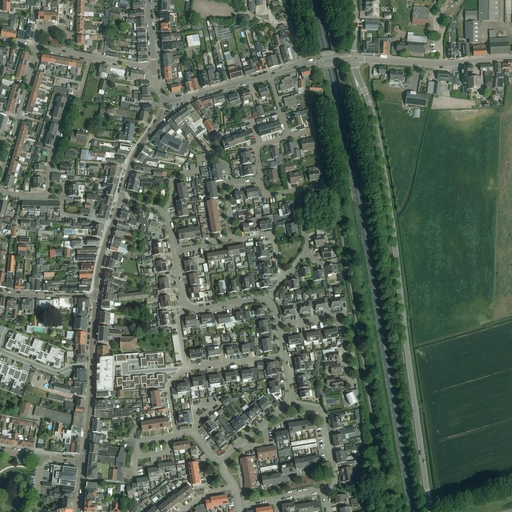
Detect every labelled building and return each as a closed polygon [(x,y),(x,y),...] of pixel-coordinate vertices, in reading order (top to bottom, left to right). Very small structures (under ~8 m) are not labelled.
[(170,12),(169,0),(159,0),(160,12),(170,12)] [(378,1),(376,1),(365,0),(365,8),(365,9),(366,10),(367,10),(367,17),(378,17),(378,10),(377,10),(378,7),(378,1)] [(498,0),(478,0),(478,22),(498,22),(498,0)] [(84,7),(84,2),(78,1),(77,9),(84,9),(89,9),(94,9),(93,9),(93,6),(90,6),(90,5),(87,5),(87,7),(84,7)] [(429,9),(418,8),(413,7),(412,24),(427,26),(429,9)] [(465,11),(465,21),(477,22),(477,11),(465,11)] [(173,17),(173,16),(170,17),(169,13),(160,13),(160,14),(159,14),(159,20),(164,19),(164,22),(169,22),(169,23),(172,23),(173,22),(173,20),(174,19),(173,17)] [(141,28),(145,28),(144,19),(133,20),(126,19),(123,18),(123,21),(126,21),(126,23),(131,24),(135,23),(135,24),(134,24),(134,31),(136,31),(141,31),(141,28)] [(87,27),(97,27),(92,26),(92,24),(92,23),(83,23),(84,19),(77,19),(77,26),(83,27),(87,27)] [(194,21),(188,21),(188,26),(192,26),(192,30),(201,29),(200,23),(194,24),(194,21)] [(1,36),(8,37),(11,23),(11,22),(10,22),(9,28),(5,27),(5,28),(2,27),(1,36)] [(223,26),(217,28),(216,22),(220,42),(232,39),(229,27),(223,29),(223,26)] [(365,30),(377,30),(378,22),(365,22),(365,30)] [(465,23),(465,34),(465,39),(469,39),(469,44),(477,43),(477,22),(465,23)] [(11,23),(8,37),(15,39),(16,32),(13,32),(14,23),(11,23)] [(163,35),(169,35),(169,32),(170,32),(169,25),(171,25),(171,26),(174,26),(174,25),(176,25),(176,24),(169,23),(161,24),(161,28),(160,28),(161,33),(163,32),(163,35)] [(28,29),(27,35),(25,35),(25,33),(24,31),(20,31),(18,31),(18,34),(17,39),(32,42),(34,30),(33,30),(34,25),(29,24),(28,29)] [(413,33),(408,33),(407,41),(402,40),(402,44),(397,44),(396,51),(406,51),(406,52),(425,54),(425,49),(426,37),(413,36),(413,33)] [(169,35),(163,35),(161,35),(162,43),(171,42),(171,37),(175,36),(175,38),(182,37),(181,34),(169,35)] [(186,37),(188,48),(193,47),(200,46),(198,35),(191,36),(186,37)] [(93,39),(93,37),(93,36),(85,36),(85,37),(77,37),(77,44),(85,44),(85,40),(89,40),(89,38),(93,39)] [(287,38),(280,40),(282,48),(281,48),(282,55),(283,55),(284,58),(285,64),(294,61),(287,38)] [(378,43),(378,44),(380,45),(380,49),(380,55),(385,55),(386,55),(386,44),(387,44),(387,39),(383,38),(383,39),(378,39),(378,40),(378,43)] [(495,39),(489,39),(490,50),(490,55),(508,54),(508,49),(508,38),(503,38),(502,39),(495,39)] [(184,52),(183,42),(162,44),(163,54),(168,54),(168,51),(172,51),(172,50),(178,49),(179,53),(184,52)] [(258,67),(260,71),(267,69),(266,65),(264,60),(262,60),(261,57),(259,57),(258,53),(260,53),(261,52),(258,42),(254,43),(255,46),(259,61),(259,63),(259,67),(258,67)] [(458,43),(458,49),(458,50),(461,49),(461,51),(463,51),(463,53),(463,58),(469,57),(469,52),(468,44),(466,44),(466,42),(458,43)] [(369,43),(364,44),(364,54),(379,55),(379,49),(380,49),(380,45),(378,44),(369,44),(369,43)] [(486,55),(485,45),(477,46),(473,47),(473,56),(486,55)] [(459,55),(458,50),(458,49),(454,50),(454,46),(447,46),(448,59),(454,59),(454,56),(459,55),(459,58),(459,55)] [(275,56),(278,66),(283,64),(280,56),(279,56),(277,48),(273,49),(275,56)] [(0,55),(0,65),(2,66),(3,62),(2,61),(4,56),(7,57),(8,50),(1,49),(0,55)] [(254,64),(253,64),(255,73),(259,72),(258,67),(256,63),(257,63),(256,58),(255,52),(255,49),(251,50),(254,64)] [(227,81),(226,77),(224,70),(222,70),(221,69),(220,70),(219,66),(222,65),(219,51),(213,52),(219,78),(220,83),(227,81)] [(18,58),(21,59),(27,61),(29,54),(23,52),(20,52),(18,58)] [(243,76),(241,72),(240,68),(234,69),(230,54),(225,56),(228,69),(229,75),(230,80),(243,76)] [(278,66),(275,56),(274,56),(273,55),(272,54),(271,55),(270,55),(269,57),(269,58),(268,58),(266,59),(268,64),(269,69),(278,66)] [(17,61),(16,64),(19,65),(25,67),(27,61),(21,59),(18,58),(17,61)] [(255,73),(253,64),(252,60),(248,62),(249,67),(243,69),(245,76),(255,73)] [(76,61),(74,75),(73,79),(76,80),(78,68),(82,69),(83,63),(76,61)] [(502,64),(502,69),(504,69),(504,71),(505,72),(506,73),(507,73),(508,72),(509,71),(511,71),(511,61),(507,61),(507,64),(502,64)] [(16,64),(14,71),(24,74),(25,67),(19,65),(16,64)] [(503,77),(503,70),(500,70),(500,64),(495,64),(495,73),(496,73),(496,79),(498,79),(497,87),(502,87),(503,78),(503,77)] [(213,81),(214,85),(220,83),(219,79),(218,73),(215,74),(213,65),(209,66),(211,75),(213,81)] [(492,65),(480,65),(480,66),(480,70),(480,72),(485,72),(485,76),(484,76),(485,85),(492,85),(493,74),(493,71),(493,70),(492,65)] [(107,67),(100,66),(98,77),(101,78),(101,77),(104,77),(105,73),(106,74),(107,67)] [(210,86),(214,85),(213,81),(211,75),(209,66),(206,67),(209,81),(210,86)] [(381,80),(387,81),(387,75),(385,75),(385,68),(379,68),(378,74),(382,75),(382,77),(381,77),(381,80)] [(8,69),(7,71),(10,72),(11,73),(11,74),(17,75),(15,79),(17,79),(22,80),(24,74),(14,71),(11,70),(8,69)] [(312,72),(311,69),(309,69),(308,69),(300,71),(302,78),(310,75),(309,73),(312,72)] [(145,73),(127,70),(126,77),(127,77),(127,78),(134,79),(144,80),(145,73)] [(202,88),(209,87),(205,71),(199,73),(202,88)] [(409,85),(410,77),(405,77),(405,78),(403,78),(403,72),(391,71),(390,82),(402,83),(403,83),(404,83),(404,84),(409,85)] [(444,82),(444,80),(448,81),(448,82),(452,82),(452,80),(452,75),(449,75),(449,73),(438,72),(437,77),(437,80),(440,80),(439,82),(444,82)] [(37,73),(35,80),(46,83),(48,79),(42,78),(43,75),(37,73)] [(172,73),(164,74),(165,80),(166,80),(167,84),(172,83),(172,80),(170,80),(170,79),(172,79),(175,79),(174,73),(172,73)] [(191,82),(194,92),(199,90),(197,79),(194,80),(193,75),(190,76),(189,73),(191,80),(191,82)] [(298,91),(298,89),(297,84),(294,85),(291,77),(284,79),(284,80),(281,81),(282,84),(281,84),(282,85),(279,85),(281,91),(287,89),(287,90),(290,89),(294,88),(295,92),(298,91)] [(481,89),(481,82),(480,77),(467,78),(468,83),(468,90),(481,89)] [(53,85),(46,83),(35,80),(33,86),(39,88),(40,85),(48,87),(52,88),(53,85)] [(104,91),(107,82),(102,80),(99,90),(104,91)] [(193,92),(194,92),(191,82),(185,84),(187,93),(188,93),(190,93),(190,92),(191,92),(193,92)] [(426,93),(439,95),(441,85),(441,84),(428,82),(427,86),(427,89),(426,93)] [(1,85),(0,87),(0,88),(3,89),(12,92),(18,94),(20,87),(15,86),(13,85),(13,89),(1,85)] [(181,89),(180,85),(170,87),(172,93),(179,91),(178,89),(181,89)] [(38,91),(39,88),(33,86),(31,93),(44,96),(45,93),(38,91)] [(258,88),(259,93),(261,98),(265,97),(266,99),(269,98),(265,86),(258,88)] [(252,102),(250,95),(249,91),(242,93),(243,98),(242,99),(243,102),(248,100),(249,103),(252,102)] [(298,95),(298,94),(298,91),(295,92),(291,93),(291,96),(283,99),(286,106),(287,106),(288,109),(287,109),(288,109),(291,108),(291,109),(292,108),(297,106),(296,103),(295,100),(296,100),(294,96),(298,95)] [(16,100),(18,94),(12,92),(10,99),(16,100)] [(428,95),(417,93),(407,92),(405,104),(426,107),(428,95)] [(45,97),(44,96),(31,93),(29,100),(35,101),(37,98),(39,99),(44,100),(45,97)] [(239,97),(238,97),(237,97),(236,93),(233,94),(233,95),(228,97),(229,99),(226,100),(227,105),(230,104),(231,105),(232,106),(236,104),(236,105),(241,103),(239,97)] [(55,102),(57,102),(65,105),(66,99),(65,99),(66,96),(60,94),(59,97),(58,97),(56,97),(55,102)] [(213,97),(214,105),(225,102),(222,94),(213,96),(213,97)] [(214,105),(213,97),(213,96),(201,100),(206,110),(209,109),(208,108),(214,106),(214,105)] [(16,100),(10,99),(9,102),(0,99),(0,102),(6,105),(14,107),(16,100)] [(35,105),(35,101),(29,100),(27,106),(34,108),(36,109),(39,109),(45,111),(46,108),(35,105)] [(212,124),(206,110),(201,100),(195,103),(192,104),(191,104),(197,112),(200,110),(204,116),(202,118),(205,122),(203,123),(212,138),(217,134),(216,133),(213,126),(212,124)] [(136,107),(136,104),(131,103),(130,106),(128,105),(127,109),(135,111),(143,112),(152,112),(152,110),(152,109),(152,108),(152,106),(146,106),(143,106),(143,108),(136,107)] [(177,114),(184,123),(188,128),(189,126),(197,136),(201,133),(206,130),(204,127),(203,124),(202,122),(203,121),(190,104),(177,114)] [(14,107),(6,105),(5,108),(7,109),(6,112),(7,112),(12,114),(14,107)] [(34,108),(27,106),(26,113),(30,114),(32,114),(33,111),(35,112),(38,113),(39,109),(36,109),(34,108)] [(264,116),(264,113),(261,106),(255,108),(258,117),(264,116)] [(264,116),(277,112),(275,107),(273,107),(274,110),(264,113),(264,116)] [(147,115),(148,115),(148,114),(141,112),(139,122),(146,123),(147,117),(147,115)] [(291,119),(290,119),(292,124),(293,124),(294,128),(297,127),(299,131),(305,129),(304,125),(302,125),(300,121),(299,116),(301,116),(299,112),(297,113),(292,114),(293,118),(291,118),(291,119)] [(60,120),(62,115),(54,113),(52,121),(58,123),(59,120),(60,120)] [(182,125),(184,123),(177,114),(171,119),(180,129),(181,129),(187,137),(186,138),(188,139),(187,140),(189,143),(193,140),(188,135),(190,133),(184,126),(184,127),(182,125)] [(279,123),(276,123),(274,118),(277,117),(276,114),(272,116),(271,116),(272,118),(272,119),(272,118),(274,124),(276,133),(281,131),(279,123)] [(176,132),(180,129),(171,119),(167,122),(168,123),(167,123),(176,132)] [(21,129),(27,131),(29,125),(32,125),(33,122),(27,120),(26,123),(23,122),(21,129)] [(47,129),(49,129),(57,132),(59,126),(58,126),(58,123),(52,121),(50,120),(47,129)] [(159,131),(167,135),(172,130),(166,123),(162,127),(159,131)] [(120,136),(132,138),(134,126),(126,124),(125,133),(120,132),(120,135),(120,136)] [(265,124),(263,125),(263,127),(266,136),(271,134),(268,126),(265,126),(265,124)] [(25,138),(27,131),(21,129),(19,136),(25,138)] [(167,135),(159,131),(156,134),(155,135),(151,140),(155,143),(154,145),(158,148),(157,150),(164,152),(168,147),(170,148),(168,153),(187,157),(191,148),(187,146),(188,146),(184,143),(183,144),(182,143),(183,143),(171,137),(167,135)] [(78,132),(77,134),(72,133),(71,138),(70,141),(86,144),(88,134),(78,132)] [(120,136),(120,135),(118,135),(117,140),(119,141),(132,143),(132,138),(120,136)] [(23,144),(25,138),(19,136),(17,142),(23,144)] [(230,148),(227,140),(227,137),(220,139),(222,144),(223,143),(224,150),(230,148)] [(314,149),(313,143),(312,138),(308,139),(309,140),(301,141),(303,150),(310,149),(310,150),(314,149)] [(53,147),(54,142),(46,140),(45,145),(44,148),(51,150),(51,147),(53,147)] [(22,151),(23,144),(17,142),(15,149),(22,151)] [(285,145),(286,150),(287,155),(293,154),(293,159),(300,158),(299,155),(298,151),(295,151),(293,143),(285,145)] [(130,152),(130,151),(133,147),(127,146),(113,144),(113,147),(117,147),(120,147),(120,150),(130,152)] [(103,147),(102,152),(113,153),(113,154),(114,154),(122,155),(127,156),(128,156),(130,152),(120,150),(118,150),(118,152),(114,152),(114,151),(110,150),(110,148),(103,147)] [(164,152),(157,150),(157,151),(156,154),(150,150),(149,151),(145,148),(141,154),(146,157),(151,159),(153,159),(154,157),(157,158),(158,157),(165,159),(167,153),(168,153),(164,152)] [(275,159),(276,162),(283,161),(282,154),(278,155),(277,148),(271,149),(271,150),(270,150),(271,152),(272,152),(273,159),(275,159)] [(21,154),(22,151),(15,149),(13,155),(25,159),(26,156),(21,154)] [(238,160),(241,160),(250,158),(249,153),(247,153),(246,150),(239,151),(240,156),(237,156),(238,160)] [(92,151),(91,157),(102,158),(101,162),(118,164),(121,164),(124,164),(126,159),(121,158),(113,157),(114,154),(113,154),(113,153),(102,152),(92,151)] [(158,161),(153,159),(151,159),(146,157),(141,154),(137,160),(141,163),(145,165),(148,160),(151,162),(158,163),(158,161)] [(27,160),(27,159),(25,159),(13,155),(11,162),(18,164),(19,161),(24,162),(24,161),(25,161),(26,161),(27,160)] [(240,169),(249,167),(248,164),(251,164),(250,158),(241,160),(242,165),(241,165),(242,168),(240,168),(240,169)] [(16,170),(18,164),(11,162),(9,169),(16,170)] [(38,165),(38,162),(32,162),(32,165),(35,165),(34,171),(44,171),(44,166),(38,165)] [(74,176),(74,170),(71,170),(72,166),(68,165),(67,164),(66,164),(65,165),(61,165),(60,171),(67,172),(67,175),(74,176)] [(110,178),(119,178),(120,174),(119,174),(120,169),(120,168),(115,168),(112,167),(112,166),(105,165),(104,169),(106,170),(105,176),(110,177),(110,178)] [(249,167),(240,169),(241,177),(253,175),(252,169),(249,170),(249,167)] [(268,171),(269,181),(277,180),(275,170),(277,170),(277,167),(269,168),(269,171),(268,171)] [(322,175),(321,170),(320,167),(315,168),(315,171),(308,173),(309,175),(310,180),(319,179),(318,176),(322,175)] [(21,172),(19,171),(16,170),(9,169),(8,175),(14,177),(15,174),(18,175),(18,174),(20,175),(21,172)] [(303,182),(302,177),(301,172),(289,174),(291,184),(295,184),(295,183),(303,182)] [(33,184),(43,184),(43,179),(37,178),(37,175),(31,175),(31,178),(34,178),(33,184)] [(105,176),(100,176),(100,180),(104,180),(104,184),(107,184),(107,185),(117,186),(119,178),(110,178),(110,177),(105,176)] [(15,179),(7,177),(4,187),(11,189),(15,190),(16,185),(15,184),(17,179),(15,179)] [(130,180),(127,190),(137,193),(140,182),(130,180)] [(69,186),(69,191),(78,191),(78,192),(83,192),(84,192),(84,187),(85,187),(85,183),(80,183),(75,183),(75,186),(69,186)] [(42,190),(43,184),(33,184),(33,189),(30,189),(30,192),(36,193),(36,189),(42,190)] [(107,185),(107,184),(104,184),(103,184),(103,187),(103,188),(108,188),(106,192),(106,195),(114,196),(116,190),(117,186),(107,185)] [(253,198),(253,202),(259,201),(258,198),(261,198),(260,191),(257,191),(257,188),(251,189),(253,198)] [(248,199),(253,198),(251,189),(246,190),(246,193),(243,194),(245,201),(248,200),(248,199)] [(78,192),(78,191),(69,191),(68,197),(75,197),(74,200),(79,200),(80,200),(81,197),(81,195),(82,195),(83,194),(83,193),(83,192),(78,192)] [(245,201),(243,194),(240,194),(240,191),(234,192),(236,201),(237,204),(240,204),(239,202),(245,201)] [(97,204),(111,207),(113,199),(104,197),(103,199),(98,198),(99,195),(96,195),(93,195),(87,194),(86,200),(97,201),(97,204)] [(288,205),(288,201),(279,203),(279,208),(280,210),(282,209),(283,215),(287,214),(287,216),(288,215),(293,214),(292,210),(291,210),(290,204),(288,205)] [(0,203),(0,209),(7,211),(8,205),(0,203)] [(110,213),(111,207),(97,204),(96,205),(96,207),(99,208),(100,206),(101,206),(100,211),(110,213)] [(108,221),(110,213),(100,211),(99,215),(100,216),(99,218),(108,221)] [(132,214),(121,211),(119,219),(127,221),(129,217),(131,218),(132,214)] [(266,230),(265,221),(264,217),(261,217),(260,215),(255,215),(255,218),(256,225),(259,224),(261,231),(266,230)] [(264,217),(265,221),(266,230),(272,229),(270,222),(273,222),(273,223),(274,223),(272,215),(267,216),(264,216),(264,217)] [(144,219),(144,218),(140,216),(138,223),(142,224),(140,231),(141,231),(140,235),(143,235),(145,228),(147,223),(148,220),(144,219)] [(253,225),(256,225),(255,218),(250,219),(251,223),(248,224),(249,233),(255,232),(253,225)] [(249,233),(248,224),(245,225),(244,220),(239,221),(240,229),(240,228),(243,227),(244,234),(249,233)] [(39,227),(39,221),(36,221),(35,223),(21,221),(20,227),(35,228),(35,226),(36,227),(36,231),(38,231),(38,227),(39,227)] [(158,224),(158,223),(151,221),(150,224),(147,223),(145,228),(143,235),(146,236),(148,232),(152,233),(155,234),(155,233),(158,234),(159,229),(160,229),(160,228),(161,225),(158,224)] [(125,226),(125,225),(118,222),(116,228),(132,232),(133,229),(125,226)] [(294,224),(289,224),(286,225),(288,235),(296,233),(294,224)] [(184,240),(183,230),(177,231),(177,228),(174,229),(175,235),(178,235),(179,241),(184,240)] [(101,239),(103,231),(91,229),(90,229),(89,230),(89,232),(90,232),(90,235),(92,236),(96,238),(101,239)] [(124,232),(116,230),(114,236),(123,239),(124,236),(130,237),(131,233),(124,231),(124,232)] [(323,235),(318,236),(313,237),(315,243),(316,247),(324,245),(323,241),(324,241),(323,235)] [(124,249),(125,249),(128,250),(129,245),(121,243),(122,240),(114,237),(111,245),(124,249)] [(154,250),(162,249),(161,243),(158,244),(157,240),(153,241),(149,242),(150,251),(154,250)] [(65,250),(82,249),(82,246),(99,246),(100,242),(101,242),(101,241),(82,241),(77,241),(76,241),(70,241),(65,242),(65,246),(65,250)] [(256,247),(257,253),(266,251),(265,249),(267,248),(266,242),(260,243),(255,244),(256,247)] [(124,249),(111,245),(110,249),(110,250),(115,252),(117,253),(117,252),(123,254),(123,253),(127,254),(128,252),(125,249),(124,249)] [(330,247),(326,248),(321,249),(322,255),(323,259),(331,258),(331,254),(330,247)] [(82,249),(65,250),(64,250),(65,258),(70,257),(70,253),(77,253),(77,255),(92,254),(97,254),(99,249),(82,249)] [(153,259),(161,258),(160,255),(163,254),(162,249),(154,250),(155,255),(152,256),(153,257),(147,258),(147,260),(153,259)] [(258,261),(269,260),(268,253),(266,253),(266,251),(257,253),(258,261)] [(121,261),(121,258),(114,256),(113,260),(106,258),(104,268),(109,269),(112,270),(115,261),(120,262),(121,261)] [(194,266),(197,266),(198,265),(197,260),(195,260),(195,257),(187,259),(188,261),(184,262),(185,267),(194,266)] [(157,268),(165,266),(164,261),(161,261),(161,258),(153,259),(154,263),(155,268),(157,268)] [(260,270),(269,269),(268,267),(270,266),(269,260),(258,261),(258,262),(260,261),(261,264),(259,264),(260,270)] [(79,272),(93,272),(95,264),(89,264),(81,264),(81,270),(79,270),(78,269),(74,270),(74,272),(76,272),(79,272)] [(340,264),(336,265),(330,266),(326,267),(327,275),(331,275),(341,273),(340,264)] [(166,272),(165,266),(157,268),(155,268),(153,268),(154,274),(155,273),(156,277),(164,276),(163,272),(166,272)] [(189,275),(197,274),(199,273),(199,270),(198,271),(197,266),(194,266),(185,267),(186,273),(189,272),(190,275),(189,275)] [(311,277),(310,272),(309,267),(303,269),(299,270),(301,278),(304,277),(305,278),(311,277)] [(259,280),(269,278),(268,275),(272,274),(271,271),(269,271),(269,269),(260,270),(261,276),(259,277),(259,280)] [(110,271),(106,270),(104,275),(109,276),(118,278),(118,276),(112,274),(113,272),(110,271)] [(325,280),(324,275),(323,270),(317,271),(317,272),(313,272),(315,281),(319,280),(319,281),(325,280)] [(34,291),(35,278),(35,273),(32,272),(32,278),(29,278),(28,285),(25,285),(24,285),(24,291),(34,291)] [(15,290),(24,291),(24,285),(25,285),(25,284),(24,282),(24,281),(22,281),(23,274),(16,273),(16,282),(15,285),(15,290)] [(104,282),(112,283),(122,285),(124,286),(125,283),(113,280),(114,278),(104,276),(104,280),(104,281),(104,282)] [(160,285),(169,284),(168,278),(164,279),(164,276),(156,277),(157,281),(156,281),(157,283),(159,282),(160,285)] [(251,283),(251,278),(250,276),(248,276),(244,277),(245,279),(241,280),(243,291),(247,290),(248,290),(249,290),(248,283),(251,283)] [(236,292),(236,287),(235,286),(238,285),(237,278),(234,279),(234,281),(228,282),(229,288),(230,293),(234,292),(234,293),(235,292),(236,292)] [(269,278),(259,280),(258,280),(259,283),(256,284),(257,289),(260,288),(260,289),(269,287),(268,285),(270,284),(269,278)] [(299,289),(299,284),(298,279),(291,280),(291,281),(288,282),(289,290),(293,289),(293,290),(299,289)] [(224,280),(221,281),(218,281),(219,284),(215,285),(216,290),(217,295),(221,294),(221,295),(222,295),(222,294),(223,294),(222,288),(225,287),(224,280)] [(43,282),(43,287),(43,292),(48,292),(48,288),(52,288),(52,282),(43,282)] [(112,286),(112,283),(104,282),(104,284),(103,284),(103,288),(111,289),(111,290),(117,291),(118,287),(115,287),(115,286),(112,286)] [(157,295),(165,294),(164,290),(170,289),(169,284),(160,285),(161,291),(157,291),(157,295)] [(190,295),(202,293),(198,293),(197,288),(200,288),(199,285),(192,286),(192,289),(189,289),(190,295)] [(111,291),(111,290),(111,289),(103,288),(101,301),(106,302),(110,302),(115,302),(116,299),(117,299),(117,302),(148,299),(147,292),(124,294),(124,293),(118,293),(118,294),(114,295),(114,292),(111,291)] [(203,302),(202,293),(190,295),(191,300),(195,299),(196,303),(198,303),(203,302)] [(159,304),(170,302),(169,296),(166,297),(165,294),(157,295),(155,295),(155,299),(160,298),(161,303),(159,304)] [(346,302),(344,295),(342,295),(339,296),(339,295),(334,296),(335,298),(336,308),(342,307),(341,303),(346,302)] [(289,316),(287,306),(286,296),(279,297),(280,300),(284,299),(284,302),(283,302),(284,307),(282,307),(284,317),(289,316)] [(336,308),(335,298),(330,299),(330,297),(327,298),(328,304),(330,304),(331,309),(336,308)] [(325,304),(328,304),(327,298),(324,298),(324,300),(319,301),(321,311),(326,310),(325,304)] [(16,300),(8,299),(6,312),(9,312),(9,309),(14,309),(16,300)] [(53,301),(51,301),(51,308),(53,308),(53,309),(59,309),(59,307),(69,307),(71,307),(71,304),(71,299),(59,299),(59,300),(53,300),(53,301)] [(75,308),(88,308),(89,299),(74,299),(74,305),(75,305),(75,308)] [(30,300),(22,300),(22,310),(25,310),(25,314),(33,314),(33,306),(33,301),(30,301),(30,300)] [(309,307),(312,307),(311,300),(308,301),(308,303),(303,303),(303,302),(305,313),(310,312),(309,307)] [(321,311),(319,301),(314,302),(314,300),(311,300),(312,307),(315,306),(315,311),(321,311)] [(305,313),(303,302),(302,301),(301,301),(300,301),(299,301),(299,302),(298,302),(298,303),(295,303),(296,309),(299,309),(300,314),(305,313)] [(110,302),(101,302),(101,309),(110,310),(110,309),(113,309),(113,306),(110,306),(110,302)] [(157,313),(165,312),(164,308),(171,307),(170,302),(159,304),(159,309),(157,309),(157,313)] [(293,310),(296,309),(295,303),(292,304),(292,305),(287,306),(289,316),(294,315),(293,310)] [(87,318),(88,308),(75,308),(75,309),(77,309),(77,313),(73,313),(73,317),(87,318)] [(258,319),(268,318),(267,312),(264,313),(263,309),(259,309),(259,308),(258,308),(257,308),(256,308),(255,309),(255,310),(256,320),(258,319)] [(157,322),(170,320),(169,314),(165,315),(165,312),(157,313),(158,317),(157,317),(157,322)] [(236,317),(233,317),(234,323),(237,323),(237,322),(243,321),(243,324),(246,323),(245,320),(245,315),(242,315),(242,312),(235,314),(236,317)] [(110,313),(100,313),(99,324),(109,325),(109,324),(113,325),(114,314),(110,314),(110,313)] [(215,324),(215,320),(214,318),(211,319),(211,315),(206,316),(207,324),(212,323),(212,324),(215,324)] [(234,323),(233,317),(230,318),(229,315),(223,316),(225,324),(226,328),(234,326),(234,323)] [(202,325),(207,324),(206,316),(201,317),(201,320),(198,321),(200,328),(201,328),(201,326),(202,326),(202,325)] [(219,325),(225,324),(223,316),(217,317),(218,320),(215,320),(215,324),(216,327),(219,326),(219,325)] [(86,331),(87,318),(73,317),(77,317),(77,319),(75,319),(72,319),(72,325),(74,325),(74,330),(86,331)] [(187,328),(191,328),(190,317),(185,318),(185,322),(182,322),(183,328),(187,328)] [(200,328),(198,321),(196,321),(195,317),(190,317),(191,328),(192,328),(197,327),(197,329),(200,328)] [(259,328),(268,327),(267,323),(269,323),(268,318),(258,319),(259,328)] [(170,320),(157,322),(158,327),(160,327),(160,331),(163,330),(168,329),(167,326),(171,325),(170,320)] [(264,337),(271,336),(270,330),(268,331),(268,327),(259,328),(258,329),(258,332),(259,332),(258,333),(259,338),(261,337),(261,338),(264,337)] [(120,338),(120,332),(109,331),(109,329),(108,329),(108,328),(99,328),(98,343),(103,343),(107,343),(108,337),(120,338)] [(330,330),(331,339),(336,338),(337,341),(340,340),(339,334),(337,334),(336,331),(338,331),(337,328),(333,328),(333,330),(330,330)] [(322,342),(322,340),(320,330),(315,331),(315,333),(312,333),(313,342),(318,341),(318,342),(319,343),(321,343),(322,342)] [(331,339),(330,330),(326,331),(326,330),(320,330),(322,340),(326,340),(327,341),(327,342),(328,342),(330,342),(331,342),(331,341),(331,339)] [(75,338),(75,339),(85,339),(86,333),(69,332),(67,331),(66,338),(74,339),(74,337),(75,338)] [(6,343),(5,347),(6,347),(5,348),(11,350),(12,347),(12,346),(16,348),(21,335),(17,333),(14,340),(9,338),(7,343),(6,343)] [(313,342),(312,333),(308,334),(308,333),(302,334),(303,340),(304,345),(310,345),(309,342),(313,342)] [(300,340),(303,340),(302,334),(297,334),(297,336),(293,337),(295,345),(301,344),(300,340)] [(21,335),(16,348),(20,349),(19,350),(18,353),(23,355),(27,345),(22,344),(25,337),(21,335)] [(260,347),(271,345),(270,341),(272,341),(271,336),(264,337),(261,338),(261,340),(260,341),(260,343),(260,344),(260,347)] [(295,345),(293,337),(290,337),(290,336),(286,336),(286,340),(288,340),(289,346),(295,345)] [(120,338),(120,349),(136,350),(136,339),(120,338)] [(27,345),(23,355),(28,357),(29,354),(30,353),(33,355),(39,342),(38,341),(34,340),(32,347),(27,345)] [(39,342),(33,355),(37,356),(37,357),(36,360),(41,362),(44,352),(40,351),(43,342),(39,341),(38,341),(39,342)] [(214,356),(213,348),(213,345),(207,345),(206,342),(203,343),(203,344),(204,348),(205,354),(208,354),(208,357),(214,356)] [(242,351),(241,346),(241,344),(237,345),(237,344),(237,343),(231,344),(232,347),(233,355),(239,354),(239,351),(242,351)] [(248,350),(251,350),(250,343),(247,344),(247,345),(241,346),(242,351),(242,354),(248,353),(248,350)] [(205,354),(204,348),(203,344),(200,344),(201,349),(195,350),(196,359),(202,358),(202,355),(205,354)] [(223,352),(222,345),(219,346),(219,344),(213,345),(213,348),(214,356),(221,355),(220,352),(223,352)] [(85,346),(76,345),(76,350),(74,350),(75,354),(73,354),(73,356),(76,356),(80,357),(80,355),(85,355),(85,346)] [(233,355),(232,347),(226,348),(225,345),(222,345),(223,352),(226,351),(227,356),(233,355)] [(44,352),(41,362),(46,364),(47,361),(47,360),(51,361),(56,349),(52,347),(49,354),(44,352)] [(97,357),(108,356),(108,347),(103,347),(98,347),(97,357)] [(56,349),(51,361),(55,363),(54,364),(53,367),(58,369),(59,368),(61,365),(60,364),(62,359),(57,358),(60,350),(56,348),(56,349)] [(325,351),(322,351),(323,355),(324,361),(328,360),(328,362),(334,361),(339,360),(338,352),(331,353),(330,350),(325,351)] [(141,359),(140,359),(141,367),(147,367),(147,363),(150,363),(150,366),(152,366),(151,354),(145,355),(145,358),(141,359)] [(158,354),(151,354),(152,366),(154,365),(154,362),(157,362),(157,366),(164,365),(163,357),(158,358),(158,354)] [(295,365),(303,363),(303,360),(305,360),(304,354),(298,355),(292,356),(293,362),(295,361),(295,365)] [(97,358),(96,392),(113,391),(114,357),(97,358)] [(267,370),(275,369),(274,365),(276,365),(275,361),(272,362),(272,363),(266,364),(267,370)] [(294,369),(295,374),(305,373),(307,372),(306,369),(309,369),(308,364),(307,363),(303,363),(295,365),(296,369),(294,369)] [(334,363),(329,364),(325,365),(325,370),(331,369),(332,375),(341,374),(340,366),(334,367),(334,363)] [(4,365),(1,374),(3,376),(1,382),(4,383),(5,381),(10,368),(9,367),(8,366),(6,365),(4,365)] [(10,368),(5,381),(8,382),(10,378),(12,379),(16,369),(13,368),(12,368),(11,368),(10,368)] [(256,381),(255,375),(254,368),(250,369),(249,370),(249,371),(246,371),(248,379),(253,379),(253,381),(256,381)] [(16,369),(12,379),(15,380),(12,387),(15,388),(16,386),(22,372),(20,372),(20,371),(16,369)] [(86,381),(87,381),(87,369),(76,370),(74,380),(69,380),(73,381),(75,381),(79,381),(86,381)] [(268,379),(278,378),(277,372),(276,373),(275,369),(267,370),(264,371),(265,376),(268,376),(268,379)] [(248,379),(246,371),(243,371),(242,370),(238,371),(239,377),(240,383),(243,383),(242,380),(248,379)] [(236,377),(239,377),(238,371),(234,371),(234,372),(233,373),(230,373),(231,382),(236,381),(236,377)] [(22,372),(16,386),(20,387),(21,383),(24,384),(28,374),(24,373),(23,372),(23,373),(22,372)] [(220,386),(223,386),(221,373),(217,374),(217,375),(213,376),(215,384),(220,383),(220,386)] [(231,382),(230,373),(227,374),(226,373),(221,373),(223,386),(226,385),(226,383),(231,382)] [(298,383),(307,382),(305,373),(295,374),(296,380),(298,380),(298,383)] [(154,376),(152,376),(152,387),(159,387),(159,383),(163,383),(164,383),(163,375),(157,375),(157,379),(154,379),(154,376)] [(215,384),(213,376),(211,376),(209,375),(205,376),(207,388),(207,389),(211,389),(211,385),(215,384)] [(130,378),(128,378),(129,389),(135,389),(135,385),(139,385),(140,385),(139,376),(133,377),(133,381),(130,381),(130,378)] [(147,376),(140,376),(141,385),(146,384),(146,388),(152,387),(152,376),(150,376),(150,379),(147,380),(147,376)] [(204,388),(207,388),(205,376),(201,376),(200,378),(197,378),(198,387),(201,386),(201,387),(204,388)] [(198,387),(197,378),(194,379),(194,378),(193,378),(193,377),(189,378),(190,388),(198,387)] [(332,384),(332,389),(334,388),(335,389),(337,389),(337,388),(343,387),(342,380),(334,381),(334,377),(329,378),(326,379),(327,385),(332,384)] [(123,378),(116,378),(117,387),(117,386),(122,386),(122,389),(122,390),(129,389),(128,378),(126,378),(126,381),(123,381),(123,378)] [(191,391),(190,388),(189,378),(185,379),(184,380),(184,384),(181,384),(183,392),(191,391)] [(270,388),(278,387),(278,383),(279,383),(278,378),(268,379),(270,388)] [(55,383),(54,383),(52,382),(51,382),(50,383),(49,389),(53,390),(53,391),(69,395),(69,394),(73,395),(74,394),(79,394),(78,396),(81,396),(86,397),(87,385),(79,385),(79,387),(74,387),(74,388),(66,386),(66,387),(55,384),(55,383)] [(298,392),(308,391),(307,382),(298,383),(299,387),(298,387),(298,392)] [(183,392),(181,384),(178,385),(178,384),(177,383),(176,383),(176,388),(171,389),(172,395),(177,395),(178,394),(178,396),(183,395),(183,392)] [(13,393),(21,396),(22,392),(18,391),(20,387),(16,386),(15,388),(15,389),(13,393)] [(281,395),(281,393),(280,390),(279,391),(278,387),(270,388),(271,395),(272,394),(276,400),(281,396),(281,395)] [(308,391),(298,392),(299,395),(300,395),(301,398),(312,396),(311,390),(308,391)] [(359,401),(358,390),(345,392),(346,392),(347,395),(346,396),(347,399),(346,399),(347,402),(349,402),(350,405),(357,402),(356,400),(359,399),(359,401)] [(49,394),(47,398),(56,400),(64,402),(65,398),(57,396),(49,394)] [(227,396),(220,401),(225,406),(231,401),(227,396)] [(257,404),(261,409),(263,407),(265,409),(270,405),(265,398),(260,402),(256,398),(254,400),(257,403),(257,404)] [(40,404),(44,405),(43,406),(46,408),(49,402),(42,399),(40,404)] [(65,405),(77,407),(84,408),(85,401),(77,400),(76,404),(75,406),(72,405),(72,404),(66,402),(65,405)] [(20,414),(28,416),(31,404),(23,402),(20,414)] [(259,411),(261,409),(257,404),(254,406),(255,407),(251,410),(256,417),(261,413),(259,411)] [(77,407),(65,405),(64,405),(64,410),(69,411),(69,410),(73,411),(75,413),(74,416),(36,406),(34,416),(43,419),(54,422),(57,422),(62,424),(72,426),(82,429),(82,428),(82,426),(83,426),(84,409),(77,408),(77,407)] [(256,417),(251,410),(248,407),(244,411),(245,413),(243,415),(247,420),(249,418),(251,421),(256,417)] [(124,417),(124,416),(129,416),(129,412),(133,411),(133,409),(129,409),(115,410),(115,413),(116,418),(117,417),(124,417)] [(116,418),(115,413),(100,411),(100,410),(95,410),(94,417),(99,417),(103,418),(107,419),(114,419),(114,418),(116,418)] [(189,424),(193,423),(191,410),(182,411),(182,412),(183,415),(184,423),(187,423),(189,424)] [(183,415),(182,412),(178,412),(178,413),(178,415),(175,416),(176,426),(181,425),(181,424),(184,423),(183,415)] [(332,424),(342,423),(341,418),(346,417),(345,413),(335,415),(336,418),(331,419),(332,424)] [(238,416),(234,419),(236,422),(242,429),(247,425),(244,422),(247,420),(243,415),(240,417),(239,416),(238,416)] [(208,418),(200,424),(203,427),(204,427),(206,430),(213,424),(214,423),(212,420),(211,420),(210,421),(208,418)] [(102,422),(93,421),(92,432),(101,433),(101,431),(108,432),(108,428),(102,427),(102,422)] [(237,432),(242,429),(236,422),(232,426),(231,425),(228,427),(229,428),(233,432),(235,430),(237,432)] [(221,426),(217,429),(213,424),(206,430),(208,432),(207,433),(207,434),(210,437),(218,431),(222,427),(221,426)] [(82,431),(82,429),(72,426),(71,429),(71,432),(63,430),(62,434),(69,435),(81,438),(82,431)] [(222,433),(220,434),(218,431),(210,437),(213,440),(214,440),(216,442),(225,436),(223,433),(222,433)] [(277,445),(283,444),(281,432),(279,432),(279,433),(275,433),(277,445)] [(80,446),(81,438),(69,435),(62,434),(63,435),(62,439),(65,439),(65,443),(72,445),(80,446)] [(97,434),(97,435),(91,434),(90,442),(99,443),(100,440),(101,440),(102,440),(104,440),(105,440),(105,439),(106,437),(105,436),(105,435),(102,435),(102,434),(97,434)] [(225,436),(216,442),(218,445),(218,446),(217,447),(220,450),(228,444),(226,441),(227,440),(227,439),(225,436)] [(79,454),(80,446),(72,445),(65,443),(64,448),(65,448),(65,449),(66,449),(66,453),(79,454)] [(107,446),(103,446),(90,445),(89,454),(97,455),(97,449),(106,450),(107,446)] [(269,447),(270,457),(274,457),(275,459),(277,458),(275,446),(269,447)] [(271,459),(270,457),(269,447),(263,448),(264,458),(268,458),(268,460),(271,459)] [(116,469),(115,481),(123,482),(126,450),(121,448),(117,458),(116,458),(115,466),(116,466),(116,469)] [(265,460),(264,458),(263,448),(256,449),(258,459),(262,459),(262,461),(265,460)] [(96,462),(96,455),(94,455),(89,454),(89,455),(90,455),(88,468),(88,470),(88,471),(87,478),(87,479),(101,480),(102,474),(96,474),(98,462),(96,462)] [(239,459),(241,465),(242,465),(251,463),(253,463),(252,457),(239,459)] [(243,471),(253,469),(252,466),(255,465),(254,463),(253,463),(251,463),(242,465),(243,471)] [(345,469),(340,470),(341,474),(342,474),(343,479),(342,479),(342,480),(343,483),(344,482),(347,482),(348,482),(349,483),(350,484),(353,484),(354,482),(353,480),(352,471),(360,469),(359,464),(350,466),(350,468),(345,469)] [(51,467),(50,473),(53,473),(52,485),(63,486),(75,488),(75,486),(74,486),(75,482),(75,481),(75,480),(75,479),(75,477),(76,477),(75,477),(76,476),(76,475),(76,471),(77,471),(76,470),(72,469),(73,468),(54,466),(54,467),(51,467)] [(244,477),(254,475),(254,472),(256,471),(255,469),(253,469),(243,471),(244,477)] [(244,483),(254,482),(255,481),(255,478),(257,477),(256,475),(254,475),(244,477),(245,483),(244,483)] [(200,480),(192,481),(193,488),(195,488),(196,488),(201,488),(200,484),(200,481),(200,480)] [(254,482),(244,483),(245,490),(257,488),(257,485),(255,485),(254,482)] [(86,489),(85,499),(104,500),(104,497),(102,495),(96,495),(97,490),(97,484),(87,483),(86,488),(86,489)] [(184,489),(190,496),(194,492),(189,485),(184,489)] [(59,490),(58,490),(55,489),(54,492),(50,491),(49,496),(54,497),(59,498),(67,499),(72,500),(73,493),(62,491),(62,492),(59,492),(60,490),(59,490)] [(188,497),(190,496),(184,489),(180,492),(186,499),(188,497)] [(174,493),(175,494),(176,495),(182,502),(186,499),(180,492),(178,494),(176,492),(174,493)] [(182,502),(176,495),(175,494),(171,498),(176,505),(180,502),(181,503),(182,502)] [(338,496),(337,496),(335,497),(336,504),(344,502),(344,499),(347,498),(346,495),(338,496)] [(172,508),(176,505),(171,498),(167,501),(172,508)] [(73,501),(68,500),(64,499),(63,507),(58,506),(59,505),(53,504),(53,509),(58,510),(62,509),(63,509),(72,510),(73,501)] [(101,510),(102,507),(102,506),(94,506),(94,503),(99,503),(100,500),(85,499),(84,511),(97,511),(97,510),(101,510)] [(170,510),(172,508),(167,501),(162,505),(168,511),(169,511),(170,511),(170,510)]
